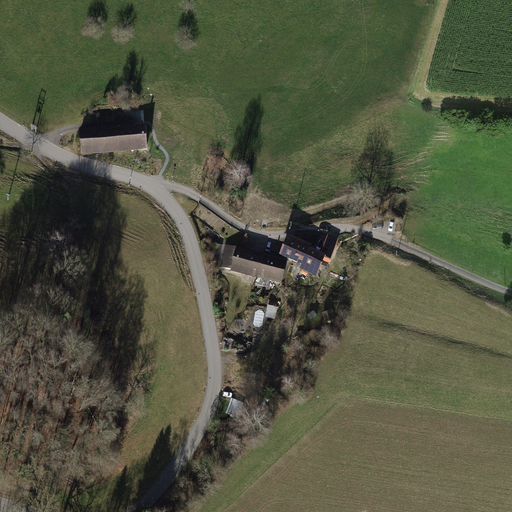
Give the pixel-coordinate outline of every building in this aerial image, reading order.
[(178,92),(141,95),(143,123),(146,151),(182,148),(178,92)] [(143,123),(81,128),(83,156),(146,151),(143,123)] [(291,235),(282,256),(303,265),(301,270),(317,277),(327,255),(312,248),(313,246),(291,235)] [(259,279),(265,255),(257,253),(238,248),(237,250),(215,244),(209,264),(259,279)] [(265,255),(259,279),(282,285),(289,262),(277,259),(265,255)] [(323,315),(326,324),(335,322),(332,312),(323,315)] [(245,406),(232,400),(226,415),(239,420),(245,406)]
